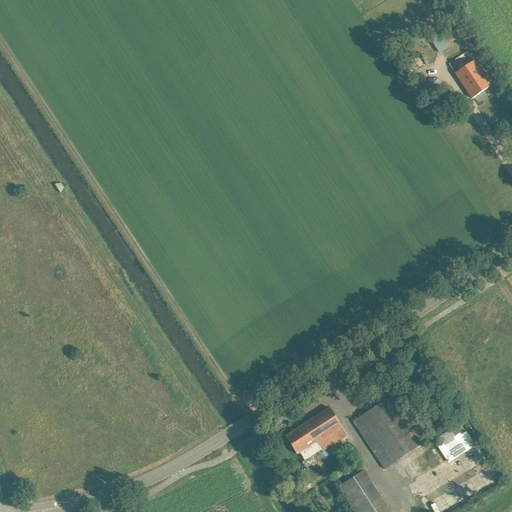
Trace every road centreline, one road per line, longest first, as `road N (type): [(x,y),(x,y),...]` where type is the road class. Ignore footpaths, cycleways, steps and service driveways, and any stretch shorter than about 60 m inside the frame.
road 1 (tertiary): [(40,511),(180,464),(511,250)]
road 2 (track): [(256,417),(0,36)]
